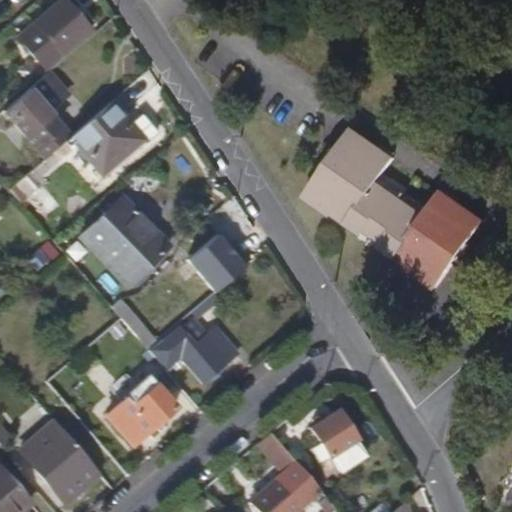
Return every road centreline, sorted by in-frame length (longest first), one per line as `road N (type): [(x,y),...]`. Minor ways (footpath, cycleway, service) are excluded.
road 1 (residential): [(344,330),(134,0)]
road 2 (unknown): [(236,49),(347,111),(511,228)]
road 3 (residential): [(133,511),(344,330)]
road 4 (residential): [(511,327),(409,425)]
